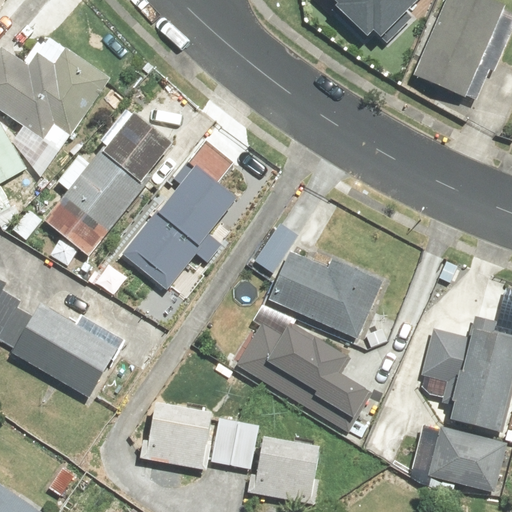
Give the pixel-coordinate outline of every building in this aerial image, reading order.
[(336,0),(334,3),(370,39),(375,33),(386,44),(415,15),(407,6),(413,0),(336,0)] [(484,0),(443,0),(409,79),(463,102),(504,8),(484,0)] [(0,50),(0,113),(42,142),(52,127),(69,139),(109,81),(61,49),(51,64),(34,53),(24,67),(0,50)] [(126,114),(40,224),(85,258),(171,149),(126,114)] [(174,187),(119,257),(165,293),(220,222),(174,187)] [(286,253),(265,303),(354,341),(379,283),(327,261),(324,269),(286,253)] [(37,307),(8,355),(86,400),(114,352),(37,307)] [(264,312),(235,362),(348,428),(371,390),(337,371),(349,352),(293,319),(289,327),(264,312)] [(504,429),(511,393),(511,340),(491,336),(493,324),(471,319),(466,341),(432,333),(422,377),(446,382),(439,415),(504,429)] [(212,417),(150,406),(140,461),(202,473),(212,417)] [(504,441),(439,425),(428,470),(493,486),(504,441)] [(321,452),(258,441),(249,497),(311,507),(321,452)] [(0,511),(36,511),(0,487),(0,511)]
